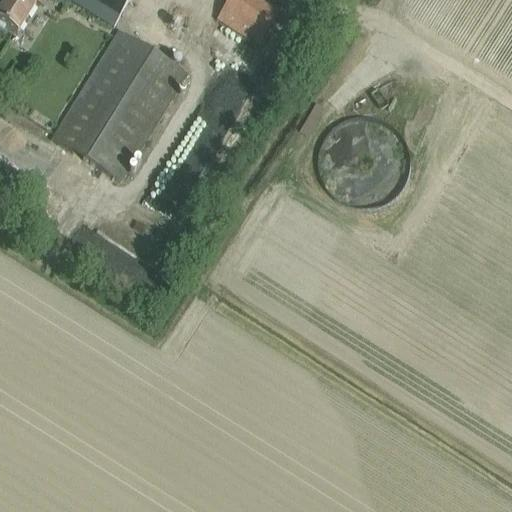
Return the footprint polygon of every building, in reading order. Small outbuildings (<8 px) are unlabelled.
[(65,0),(113,30),(132,0),(8,0),(0,13),(0,25),(17,36),(37,5),(33,3),(35,0),(65,0)] [(258,49),(269,33),(282,13),(260,0),(230,0),(216,22),(258,49)] [(122,185),(189,77),(118,33),(51,140),(122,185)] [(388,61),(392,110),(433,107),(429,57),(388,61)] [(431,140),(462,100),(444,87),(414,127),(431,140)] [(399,171),(400,167),(399,164),(399,161),(398,158),(397,155),(396,152),(394,150),(392,147),(390,145),(388,143),(385,141),(383,139),(380,138),(377,137),(374,136),(371,136),(368,135),(364,136),(361,136),(358,137),(355,138),(352,139),(350,141),(347,143),(345,145),(343,147),(341,150),(339,152),(338,155),(337,158),(336,161),(336,164),(336,167),(336,171),(336,174),(337,177),(338,180),(339,183),(341,185),(343,188),(345,190),(347,192),(350,194),(352,196),(355,197),(358,198),(361,199),(364,199),(368,199),(371,199),(374,199),(377,198),(380,197),(383,196),(385,194),(388,192),(390,190),(392,188),(394,185),(396,183),(397,180),(398,177),(399,174),(399,171)]
